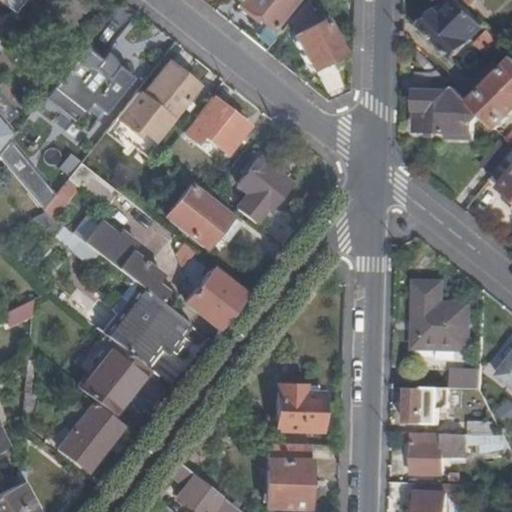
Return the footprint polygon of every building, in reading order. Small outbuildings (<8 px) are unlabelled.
[(0,0),(0,2),(14,14),(25,0),(0,0)] [(61,0),(56,7),(73,20),(89,1),(88,0),(61,0)] [(237,0),(274,29),(297,0),(237,0)] [(485,28),(460,1),(458,0),(456,0),(441,16),(437,12),(422,27),(453,59),(485,28)] [(342,52),(326,21),(295,37),(311,68),(342,52)] [(502,45),(501,44),(489,32),(478,43),(491,57),(502,45)] [(112,72),(84,48),(52,89),(83,113),(91,105),(104,116),(133,79),(117,66),(112,72)] [(476,127),(484,117),(472,105),(419,52),(418,62),(435,75),(418,76),(417,112),(423,112),(422,134),(457,136),(457,141),(475,141),(476,127)] [(141,97),(137,93),(117,118),(136,134),(140,128),(155,140),(198,87),(168,63),(141,97)] [(511,66),(472,105),(484,117),(499,131),(511,118),(511,66)] [(248,126),(212,96),(182,133),(196,144),(203,136),(227,153),(248,126)] [(0,154),(9,143),(15,135),(0,115),(0,154)] [(136,134),(117,118),(109,128),(146,157),(157,143),(155,140),(140,128),(136,134)] [(511,158),(511,145),(508,141),(506,139),(483,167),(496,178),(511,158)] [(9,143),(0,154),(0,158),(2,160),(44,212),(53,199),(9,143)] [(237,209),(256,224),(268,208),(271,211),(292,184),(269,167),(259,158),(254,165),(245,176),(238,185),(249,193),(237,209)] [(511,158),(496,178),(493,181),(511,196),(511,158)] [(269,167),(292,184),(297,178),(275,160),(269,167)] [(241,172),(245,176),(254,165),(249,162),(241,172)] [(117,191),(81,164),(53,199),(44,212),(45,213),(53,219),(66,204),(78,187),(104,207),(117,191)] [(206,249),(231,217),(192,186),(167,218),(206,249)] [(56,236),(63,227),(53,219),(45,213),(43,214),(34,219),(56,236)] [(144,289),(166,306),(170,302),(164,297),(167,292),(158,284),(163,276),(132,252),(137,245),(121,231),(117,236),(101,223),(85,243),(109,263),(144,289)] [(207,270),(210,265),(201,258),(197,262),(207,270)] [(189,307),(219,331),(247,294),(214,268),(187,302),(189,307)] [(414,349),(469,350),(470,305),(442,304),(443,283),(416,282),(414,349)] [(173,340),(186,322),(166,306),(144,289),(106,336),(141,363),(158,342),(165,334),(173,340)] [(6,327),(33,317),(28,303),(1,313),(6,327)] [(166,348),(173,340),(165,334),(158,342),(166,348)] [(115,416),(150,370),(141,363),(106,336),(105,335),(81,367),(90,374),(79,388),(115,416)] [(511,360),(500,376),(511,385),(511,360)] [(482,373),(454,372),(454,390),(481,391),(482,373)] [(277,430),(322,431),(323,394),(306,393),(306,387),(278,386),(277,430)] [(438,424),(438,414),(426,414),(426,408),(438,408),(449,409),(449,391),(408,390),(408,423),(438,424)] [(74,430),(103,453),(123,428),(94,405),(74,430)] [(0,451),(10,447),(0,428),(0,427),(2,426),(0,421),(0,451)] [(469,435),(495,436),(495,423),(470,422),(469,435)] [(89,472),(103,453),(74,430),(59,449),(89,472)] [(452,435),(413,434),(412,475),(443,475),(444,444),(453,444),(452,435)] [(310,509),(311,445),(275,444),(269,444),(267,508),(310,509)] [(240,511),(179,463),(171,473),(186,484),(177,496),(197,511),(240,511)] [(449,485),(407,483),(406,496),(417,496),(416,511),(448,511),(449,497),(449,485)] [(17,487),(0,495),(0,511),(37,511),(22,484),(17,487)] [(464,498),(465,485),(449,485),(449,497),(464,498)]
